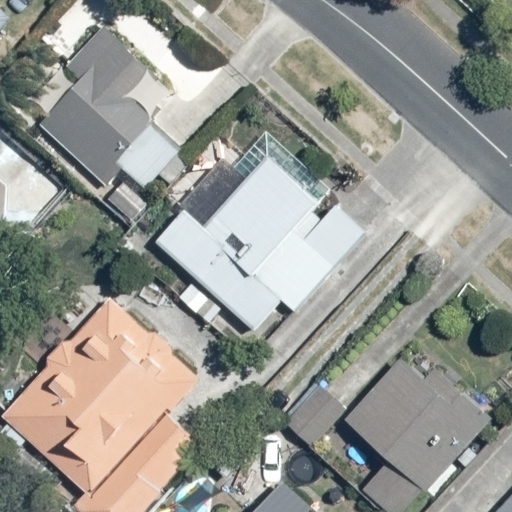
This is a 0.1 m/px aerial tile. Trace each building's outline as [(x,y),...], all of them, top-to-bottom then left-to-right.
[(0,0),(0,22),(11,10),(0,0)] [(88,64),(39,122),(110,183),(125,165),(149,185),(184,143),(88,64)] [(188,203),(158,235),(198,273),(178,295),(209,323),(227,303),(257,330),(284,300),(296,311),(372,228),(266,129),(233,165),(247,177),(207,221),(188,203)] [(115,283),(1,415),(85,488),(69,506),(75,511),(137,511),(205,434),(177,410),(213,368),(115,283)] [(406,511),(490,411),(407,341),(346,414),(390,448),(363,484),(396,511),(406,511)] [(344,511),(284,467),(250,511),(344,511)] [(433,511),(428,507),(424,511),(511,511),(511,493),(496,511),(433,511)]
